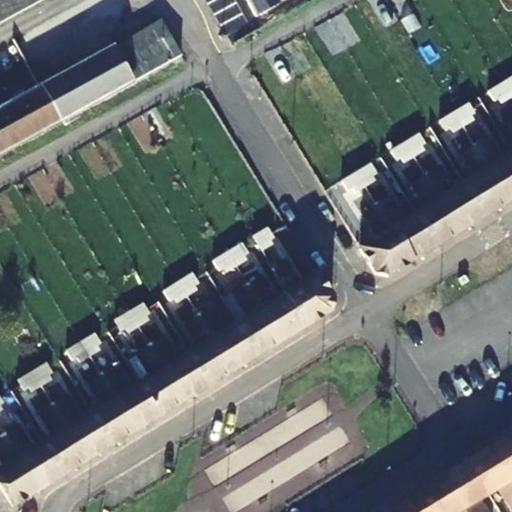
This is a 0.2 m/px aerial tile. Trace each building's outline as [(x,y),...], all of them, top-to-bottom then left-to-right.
[(0,0),(0,26),(47,0),(0,0)] [(245,0),(255,18),(287,0),(245,0)] [(182,58),(160,23),(147,30),(41,88),(61,124),(182,58)] [(511,78),(502,85),(510,97),(511,96),(511,78)] [(502,85),(498,87),(487,93),(493,102),(498,100),(501,103),(510,97),(502,85)] [(0,110),(0,156),(61,124),(41,88),(0,110)] [(454,114),(462,127),(472,121),(469,117),(473,115),(467,106),(454,114)] [(454,114),(449,117),(440,122),(445,132),(450,129),(452,133),(462,127),(454,114)] [(405,144),(413,158),(422,152),(419,148),(423,146),(417,136),(405,144)] [(507,203),(511,199),(511,155),(504,160),(489,137),(473,146),(507,203)] [(405,144),(401,147),(390,153),(396,162),(400,160),(403,165),(413,158),(405,144)] [(484,217),(507,203),(473,146),(458,156),(472,180),(464,185),(484,217)] [(118,157),(106,165),(121,188),(132,181),(118,157)] [(356,174),(364,187),(373,182),(370,178),(375,175),(369,166),(356,174)] [(459,233),(484,217),(464,185),(455,190),(441,167),(425,177),(459,233)] [(356,174),(353,176),(341,183),(347,192),(351,190),(354,193),(364,187),(356,174)] [(435,247),(459,233),(425,177),(409,186),(423,210),(415,215),(435,247)] [(410,263),(435,247),(415,215),(406,220),(392,197),(376,207),(410,263)] [(386,277),(410,263),(376,207),(361,216),(375,239),(360,249),(376,275),(386,277)] [(252,238),(261,252),(271,246),(268,241),(273,238),(267,229),(252,238)] [(226,254),(235,268),(244,263),(241,259),(247,255),(241,245),(226,254)] [(226,254),(213,262),(219,272),(223,269),(227,273),(235,268),(226,254)] [(271,272),(285,295),(305,327),(328,313),(333,300),(317,275),(302,284),(287,261),(271,271),(271,272)] [(178,284),(187,298),(196,293),(193,288),(198,285),(191,276),(178,284)] [(280,343),(305,327),(285,295),(276,300),(262,277),(246,287),(280,343)] [(178,284),(163,293),(170,303),(175,299),(178,304),(187,298),(178,284)] [(246,319),(237,325),(257,357),(280,343),(246,287),(232,296),(246,319)] [(130,314),(138,328),(148,322),(145,318),(149,315),(143,305),(130,314)] [(213,306),(197,316),(232,372),(257,357),(237,325),(228,330),(213,306)] [(130,314),(115,322),(121,332),(125,330),(128,333),(138,328),(130,314)] [(197,349),(188,355),(208,387),(232,372),(197,316),(183,325),(197,349)] [(81,343),(90,357),(99,351),(96,348),(101,344),(95,335),(81,343)] [(165,336),(149,346),(183,402),(208,387),(188,355),(180,360),(165,336)] [(81,343),(66,352),(73,362),(76,360),(79,363),(90,357),(81,343)] [(149,379),(139,385),(159,417),(183,402),(149,346),(134,355),(149,379)] [(33,373),(42,387),(50,382),(48,378),(52,374),(46,364),(33,373)] [(117,366),(101,375),(136,431),(159,417),(139,385),(131,389),(117,366)] [(33,373),(18,382),(24,392),(28,389),(32,393),(42,387),(33,373)] [(101,409),(91,414),(111,447),(136,431),(101,375),(86,385),(101,409)] [(67,396),(53,405),(88,461),(111,447),(91,414),(83,419),(67,396)] [(52,438),(43,444),(62,476),(88,461),(53,405),(38,415),(52,438)] [(3,436),(38,491),(62,476),(43,444),(34,450),(19,426),(3,436)] [(511,435),(492,448),(511,480),(511,435)] [(0,470),(0,486),(13,507),(38,491),(3,436),(0,437),(0,462),(3,468),(0,470)] [(509,511),(511,511),(511,480),(492,448),(467,463),(487,496),(496,491),(509,511)] [(485,511),(479,502),(487,496),(467,463),(443,478),(463,511),(485,511)] [(463,511),(443,478),(418,493),(430,511),(463,511)] [(430,511),(418,493),(393,508),(396,511),(430,511)]
